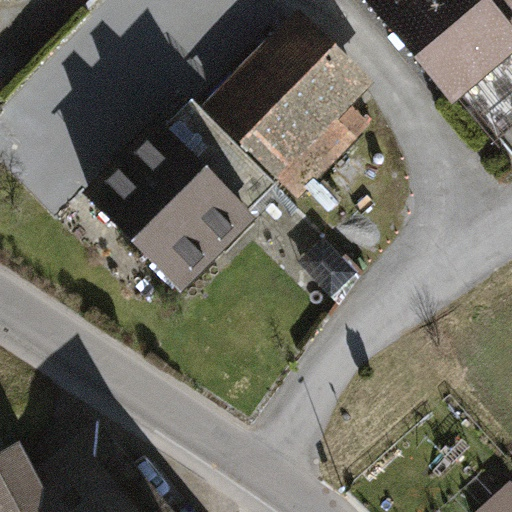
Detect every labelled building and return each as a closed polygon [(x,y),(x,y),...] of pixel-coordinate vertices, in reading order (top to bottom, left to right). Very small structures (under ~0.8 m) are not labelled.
[(87,0),(24,101),(56,121),(95,61),(120,77),(156,20),(124,0),(87,0)] [(511,0),(364,0),(451,105),(511,48),(511,0)] [(376,81),(300,6),(204,107),(281,177),(300,194),(373,122),(355,105),(376,81)] [(184,89),(85,190),(185,291),(260,214),(253,206),(281,177),(204,107),(184,89)] [(0,511),(179,511),(106,420),(38,466),(24,440),(0,452),(0,511)]
